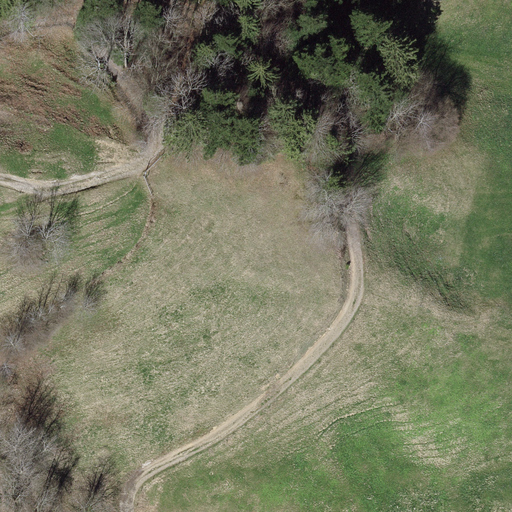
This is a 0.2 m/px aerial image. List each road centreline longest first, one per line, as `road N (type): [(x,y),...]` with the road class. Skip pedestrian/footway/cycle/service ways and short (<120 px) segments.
road 1 (track): [(159,0),(193,10),(249,56),(336,163),(355,229),(357,291),(335,331),(225,437),(142,475),(128,496),(132,511)]
road 2 (track): [(0,180),(53,190),(147,162),(156,140),(153,115),(107,35),(104,0)]
